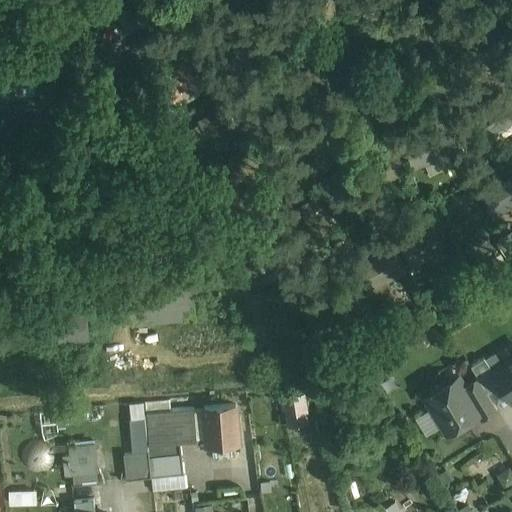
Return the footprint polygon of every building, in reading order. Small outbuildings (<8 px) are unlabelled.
[(25,2),(23,0),(0,0),(0,6),(5,15),(25,2)] [(161,0),(136,0),(131,3),(139,22),(165,8),(161,0)] [(362,0),(350,0),(339,8),(352,29),(372,16),(362,0)] [(462,0),(460,0),(440,11),(450,29),(472,17),(462,0)] [(485,0),(491,10),(510,0),(485,0)] [(280,24),(238,41),(247,66),(290,49),(280,24)] [(494,49),(470,64),(481,83),(505,68),(494,49)] [(199,51),(169,66),(179,87),(208,71),(199,51)] [(0,54),(0,104),(36,102),(32,52),(0,54)] [(403,69),(395,53),(377,64),(385,80),(403,69)] [(463,73),(451,80),(456,95),(467,88),(463,73)] [(301,82),(269,91),(274,112),(306,103),(302,86),(301,82)] [(511,107),(479,126),(478,127),(487,145),(511,131),(511,107)] [(222,110),(195,126),(204,144),(231,126),(222,110)] [(327,111),(304,119),(312,143),(334,134),(327,111)] [(442,121),(399,140),(414,175),(417,173),(425,170),(457,155),(442,121)] [(399,140),(364,156),(377,191),(414,175),(399,140)] [(353,161),(320,176),(331,203),(364,187),(353,161)] [(511,173),(481,189),(494,215),(511,205),(511,173)] [(65,187),(41,192),(48,226),(72,221),(65,187)] [(338,227),(318,191),(299,202),(318,238),(338,227)] [(114,193),(90,197),(97,234),(121,230),(114,193)] [(474,194),(442,211),(454,237),(486,219),(474,194)] [(34,234),(9,202),(0,210),(0,227),(18,250),(34,234)] [(433,224),(402,240),(414,266),(422,262),(445,250),(433,224)] [(395,243),(371,255),(364,259),(376,285),(407,269),(395,243)] [(188,266),(129,271),(131,295),(190,290),(191,290),(190,283),(188,266)] [(352,275),(330,274),(334,311),(353,308),(352,275)] [(206,281),(190,283),(191,290),(190,290),(190,292),(207,290),(206,281)] [(511,359),(493,371),(511,400),(511,399),(511,359)] [(458,376),(442,386),(437,385),(430,389),(429,394),(425,397),(447,432),(479,413),(480,412),(465,386),(458,376)] [(310,378),(296,380),(299,393),(305,392),(305,393),(313,391),(310,378)] [(497,409),(478,378),(465,386),(480,412),(479,413),(482,418),(497,409)] [(299,393),(283,396),(287,424),(309,420),(305,393),(305,392),(299,393)] [(236,405),(205,408),(207,445),(212,444),(234,443),(239,442),(236,405)] [(195,409),(147,412),(149,446),(180,443),(197,441),(195,409)] [(180,443),(149,446),(149,451),(152,477),(184,474),(180,443)] [(234,443),(212,444),(213,456),(235,455),(234,443)] [(149,451),(125,453),(128,479),(152,477),(149,451)] [(96,468),(72,471),(73,485),(98,482),(96,468)] [(38,501),(38,488),(10,488),(10,501),(38,501)]
